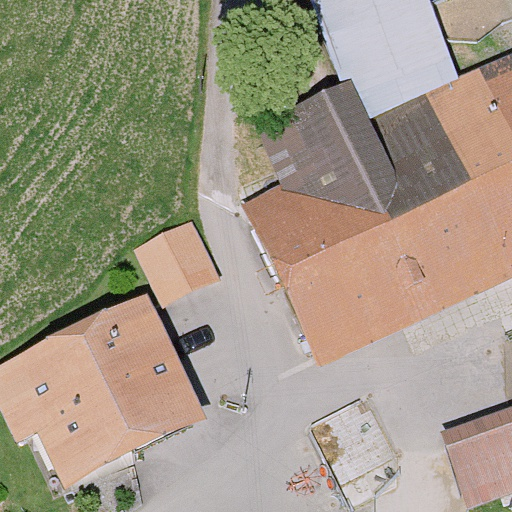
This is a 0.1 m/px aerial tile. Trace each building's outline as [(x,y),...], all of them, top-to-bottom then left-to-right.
[(237,210),(307,362),(511,272),(511,77),(506,64),(453,88),(413,0),(291,0),(332,93),(248,129),(276,193),(237,210)] [(130,254),(155,309),(209,285),(183,230),(130,254)] [(25,440),(52,495),(194,426),(136,307),(0,372),(0,439),(5,450),(25,440)] [(386,469),(357,408),(304,433),(334,494),(386,469)] [(511,411),(434,440),(461,511),(474,511),(511,498),(511,411)]
